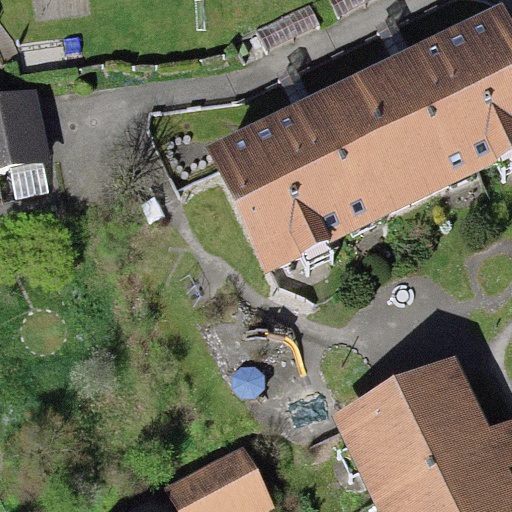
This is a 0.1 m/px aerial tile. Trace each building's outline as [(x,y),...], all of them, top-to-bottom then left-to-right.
[(330,0),(337,17),(380,0),(330,0)] [(315,4),(257,32),(266,51),(324,22),(315,4)] [(511,48),(502,30),(358,101),(414,214),(511,165),(511,48)] [(262,289),(414,214),(358,101),(206,176),(262,289)] [(0,189),(54,178),(38,104),(0,111),(0,189)] [(329,433),(366,511),(511,511),(511,504),(503,485),(511,480),(511,437),(489,448),(453,373),(329,433)] [(243,466),(181,493),(189,511),(238,511),(259,503),(243,466)]
